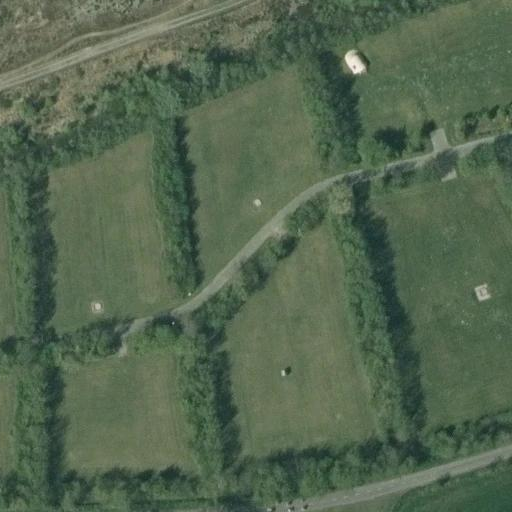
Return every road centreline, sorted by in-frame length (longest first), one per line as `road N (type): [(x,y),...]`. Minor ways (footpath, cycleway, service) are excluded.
road 1 (unknown): [(232,0),(0,89)]
road 2 (unclassified): [(273,511),(511,451)]
